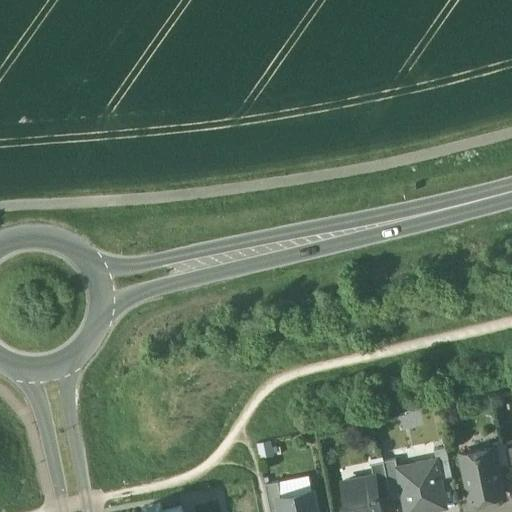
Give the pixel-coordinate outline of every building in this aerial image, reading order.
[(505,440),(493,443),(494,447),(498,466),(510,464),(505,440)] [(448,456),(446,446),(435,448),(437,458),(448,456)] [(494,447),(462,453),(472,501),(503,494),(498,466),(494,447)] [(448,456),(437,458),(441,478),(452,475),(448,456)] [(396,458),(384,460),(390,488),(401,485),(397,466),(396,458)] [(437,458),(397,466),(401,485),(406,511),(415,511),(446,506),(441,478),(437,458)] [(384,460),(372,463),(374,475),(375,475),(379,498),(391,495),(390,488),(384,460)] [(374,475),(343,481),(349,511),(382,511),(379,498),(375,475),(374,475)] [(279,480),(265,483),(270,500),(271,511),(283,511),(280,497),(282,497),(279,480)] [(282,497),(280,497),(283,511),(316,511),(313,490),(282,497)] [(142,507),(143,511),(183,511),(182,505),(164,509),(162,503),(142,507)]
